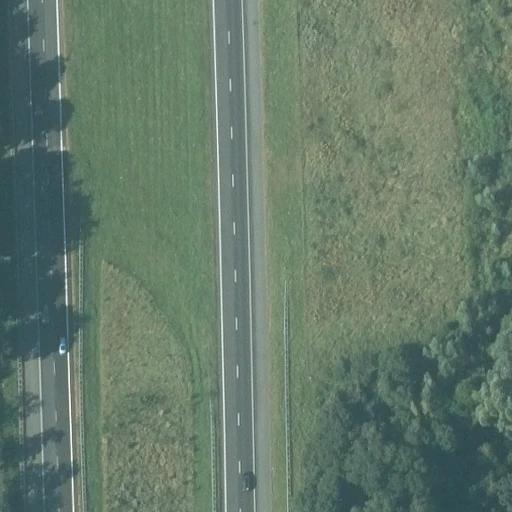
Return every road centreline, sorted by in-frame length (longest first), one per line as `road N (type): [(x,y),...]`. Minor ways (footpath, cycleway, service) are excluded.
road 1 (motorway): [(39,0),(57,511)]
road 2 (motorway): [(238,511),(224,0)]
